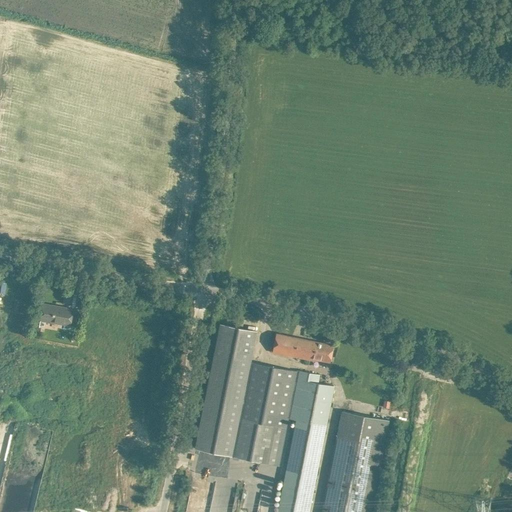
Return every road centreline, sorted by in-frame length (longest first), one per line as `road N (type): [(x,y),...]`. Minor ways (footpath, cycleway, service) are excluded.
road 1 (unclassified): [(511,391),(453,354),(396,333),(203,288)]
road 2 (unclassified): [(203,288),(235,0)]
road 3 (unclassified): [(161,511),(203,288)]
road 4 (unclassified): [(203,288),(0,250)]
